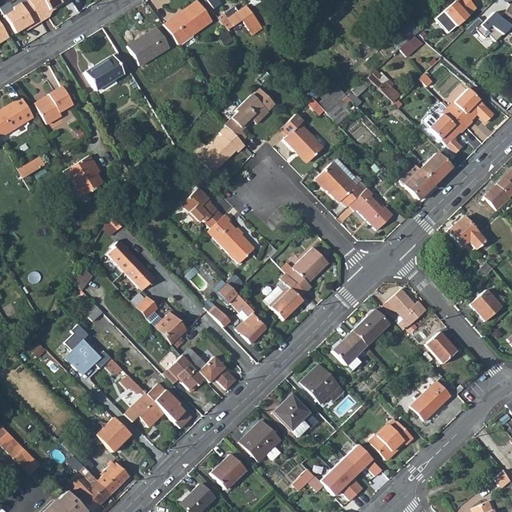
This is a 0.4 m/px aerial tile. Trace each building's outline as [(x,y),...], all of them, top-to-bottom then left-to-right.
[(10,3),(0,8),(0,10),(14,34),(25,28),(31,24),(34,28),(40,24),(26,0),(22,0),(12,6),(10,3)] [(65,6),(61,0),(26,0),(40,24),(50,17),(55,11),(65,6)] [(205,0),(212,9),(220,4),(216,0),(205,0)] [(433,18),(446,33),(454,26),(466,16),(465,16),(474,8),(468,1),(468,0),(453,0),(434,18),(433,18)] [(495,41),(507,29),(511,22),(511,6),(504,0),(494,14),(487,7),(477,17),(483,22),(474,30),(480,36),(484,38),(488,34),(495,41)] [(171,19),(170,17),(161,23),(176,44),(210,20),(196,1),(171,19)] [(237,11),(233,6),(223,13),(218,17),(228,30),(233,26),(241,20),(252,35),(261,29),(245,6),(237,11)] [(417,32),(409,22),(388,41),(397,50),(413,36),(414,35),(417,32)] [(0,44),(10,39),(0,23),(0,44)] [(168,48),(157,28),(127,45),(138,65),(168,48)] [(235,40),(228,30),(219,36),(227,46),(235,40)] [(397,50),(404,59),(420,44),(413,36),(397,50)] [(122,74),(111,55),(83,71),(94,90),(122,74)] [(371,74),(365,78),(391,103),(398,96),(384,82),(382,84),(371,74)] [(422,74),(416,80),(424,87),(430,82),(422,74)] [(346,96),(336,85),(316,103),(325,113),(326,114),(346,96)] [(34,107),(45,125),(58,116),(57,113),(71,105),(60,86),(45,95),(46,95),(48,98),(34,107)] [(259,90),(251,97),(235,112),(236,113),(224,125),(225,127),(240,142),(245,137),(240,131),(251,121),(254,125),(267,113),(266,112),(273,105),(259,90)] [(452,104),(450,102),(445,108),(465,128),(470,122),(469,121),(477,113),(479,115),(478,116),(484,123),(491,116),(483,107),(465,90),(452,104)] [(46,95),(32,104),(34,107),(48,98),(46,95)] [(326,114),(332,119),(351,102),(346,96),(326,114)] [(0,136),(31,117),(19,97),(0,108),(0,136)] [(316,103),(311,98),(305,103),(319,118),(325,113),(316,103)] [(450,141),(458,133),(459,134),(465,128),(445,108),(439,114),(440,115),(427,129),(444,146),(452,155),(459,147),(453,141),(452,143),(450,141)] [(279,129),(285,135),(281,139),(304,163),(321,147),(298,123),(301,120),(295,114),(279,129)] [(222,164),(236,151),(237,153),(244,146),(240,142),(225,127),(218,134),(221,136),(196,159),(209,172),(220,162),(222,164)] [(433,185),(449,168),(434,154),(418,169),(433,185)] [(78,197),(100,183),(94,174),(91,168),(94,166),(87,155),(62,171),(78,197)] [(22,178),(43,165),(38,156),(16,169),(22,178)] [(363,191),(356,183),(353,186),(350,183),(355,179),(337,160),(332,165),(331,164),(314,180),(337,203),(338,201),(345,208),(346,207),(363,191)] [(209,172),(211,174),(222,164),(220,162),(209,172)] [(399,181),(417,200),(433,185),(418,169),(413,164),(399,177),(399,181)] [(511,169),(495,185),(497,187),(507,198),(511,193),(511,169)] [(507,198),(497,187),(490,194),(500,205),(508,198),(507,198)] [(197,221),(200,219),(209,229),(222,217),(206,200),(209,198),(199,188),(181,204),(197,221)] [(346,207),(352,213),(354,211),(374,231),(390,215),(382,208),(379,209),(367,198),(370,195),(364,189),(363,191),(346,207)] [(496,211),(501,206),(500,205),(490,194),(488,192),(483,197),(496,211)] [(228,222),(230,220),(225,214),(222,217),(209,229),(207,231),(238,264),(254,249),(228,222)] [(114,215),(110,223),(119,233),(125,227),(114,215)] [(461,248),(477,234),(462,217),(447,231),(461,248)] [(113,239),(119,233),(110,223),(106,231),(113,239)] [(156,282),(120,244),(113,250),(115,252),(109,258),(143,294),(156,282)] [(290,268),(293,271),(287,277),(304,294),(310,289),(306,285),(327,265),(311,248),(290,268)] [(492,269),(486,262),(477,271),(483,277),(488,272),(492,269)] [(77,268),(76,269),(71,275),(69,277),(80,289),(92,278),(78,266),(77,268)] [(279,280),(280,281),(276,285),(277,287),(263,300),(269,306),(268,307),(282,322),(301,303),(298,300),(304,294),(287,277),(284,274),(279,280)] [(373,298),(402,331),(425,311),(416,301),(413,304),(400,289),(399,290),(391,281),(373,298)] [(251,313),(252,311),(224,282),(222,284),(224,286),(217,293),(226,303),(228,301),(238,312),(235,315),(241,322),(234,328),(241,335),(249,343),(265,328),(251,313)] [(483,322),(499,307),(484,290),(468,304),(483,322)] [(217,300),(213,295),(202,306),(221,327),(228,320),(211,303),(217,300)] [(148,300),(137,310),(148,322),(157,314),(160,311),(148,300)] [(93,302),(83,312),(92,321),(102,312),(93,302)] [(387,325),(373,310),(350,332),(364,347),(387,325)] [(148,322),(156,330),(164,323),(157,314),(148,322)] [(164,323),(156,330),(173,348),(189,334),(172,316),(164,323)] [(358,364),(353,358),(364,347),(350,332),(330,351),(350,371),(358,364)] [(442,364),(455,352),(438,332),(424,345),(442,364)] [(38,356),(45,349),(36,341),(29,348),(38,356)] [(83,354),(72,344),(66,349),(77,360),(83,354)] [(80,363),(77,360),(66,349),(66,348),(56,358),(71,373),(80,363)] [(212,378),(224,390),(234,380),(227,373),(226,375),(222,371),(222,368),(212,357),(204,365),(188,349),(181,356),(201,378),(207,383),(212,378)] [(174,378),(176,377),(186,388),(192,382),(194,385),(201,378),(181,356),(179,354),(173,359),(175,361),(173,364),(170,362),(164,368),(174,378)] [(110,358),(106,361),(117,373),(121,369),(110,358)] [(334,401),(343,392),(316,365),(299,382),(320,404),(328,396),(334,401)] [(160,372),(170,383),(174,378),(164,368),(160,372)] [(126,374),(122,378),(137,393),(138,392),(142,396),(132,405),(123,413),(131,421),(136,416),(148,428),(163,413),(145,394),(126,374)] [(194,385),(192,382),(186,388),(188,390),(194,385)] [(145,394),(163,413),(178,429),(189,419),(177,407),(178,406),(156,383),(145,394)] [(422,421),(447,397),(434,383),(409,407),(422,421)] [(132,405),(142,396),(138,392),(137,393),(128,401),(132,405)] [(309,416),(289,395),(272,412),(296,438),(307,427),(303,422),(309,416)] [(326,408),(333,402),(329,397),(322,403),(326,408)] [(102,443),(114,456),(133,438),(116,420),(97,438),(102,443)] [(387,448),(398,438),(400,440),(403,443),(411,436),(396,420),(389,426),(385,423),(373,434),(374,435),(367,442),(382,458),(390,450),(387,448)] [(273,447),(279,441),(259,421),(247,433),(249,435),(239,444),(257,462),(265,455),(271,460),(279,453),(273,447)] [(0,445),(29,475),(39,465),(0,424),(0,445)] [(373,434),(372,433),(365,440),(367,442),(374,435),(373,434)] [(99,446),(102,443),(97,438),(95,435),(93,437),(94,439),(93,440),(99,446)] [(400,440),(398,438),(387,448),(390,450),(400,440)] [(87,470),(93,465),(81,452),(75,458),(87,470)] [(225,490),(244,471),(228,454),(209,473),(225,490)] [(495,463),(503,471),(505,474),(506,473),(508,477),(511,475),(511,471),(511,470),(511,468),(511,462),(505,454),(495,463)] [(321,485),(328,478),(308,457),(306,459),(301,464),(306,469),(313,476),(321,485)] [(87,470),(75,458),(70,463),(77,471),(70,479),(74,483),(83,493),(79,497),(93,511),(95,511),(100,508),(98,506),(110,494),(96,480),(87,470)] [(110,494),(122,482),(124,484),(130,478),(114,462),(96,480),(110,494)] [(306,469),(298,477),(291,485),(297,491),(305,484),(307,482),(313,476),(306,469)] [(493,480),(500,487),(509,480),(508,477),(506,473),(505,474),(503,471),(493,480)] [(307,482),(316,491),(322,486),(321,485),(313,476),(307,482)] [(65,492),(75,501),(79,497),(83,493),(74,483),(65,492)] [(199,511),(212,499),(198,485),(177,505),(183,511),(199,511)] [(65,492),(55,502),(54,500),(47,506),(48,507),(43,511),(42,511),(41,511),(83,511),(84,511),(75,501),(65,492)] [(492,511),(488,502),(472,508),(473,511),(492,511)]
